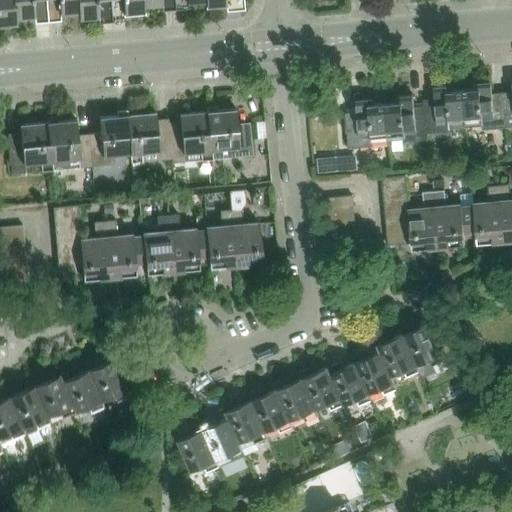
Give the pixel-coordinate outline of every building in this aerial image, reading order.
[(0,0),(0,25),(15,25),(13,0),(0,0)] [(13,0),(15,25),(17,24),(16,17),(34,16),(32,0),(13,0)] [(78,12),(79,19),(78,0),(58,0),(60,13),(78,12)] [(78,0),(79,19),(98,17),(96,0),(78,0)] [(122,0),(124,15),(143,13),(141,0),(122,0)] [(141,0),(143,13),(144,13),(144,6),(162,5),(161,0),(141,0)] [(511,80),(510,81),(511,93),(501,94),(504,128),(511,127),(511,80)] [(490,95),(489,83),(476,84),(477,90),(461,92),(464,126),(480,124),(481,130),(504,128),(501,94),(490,95)] [(446,93),(445,87),(432,88),(434,100),(422,101),(422,107),(426,136),(450,134),(449,127),(464,126),(461,92),(446,93)] [(427,142),(426,136),(422,107),(412,108),(411,96),(399,97),(399,103),(383,105),(386,139),(402,138),(403,144),(427,142)] [(355,112),(344,113),(347,149),(371,147),(371,141),(386,139),(383,105),(368,106),(367,100),(354,101),(355,112)] [(234,108),(206,111),(210,151),(222,150),(223,159),(251,157),(249,139),(248,123),(235,124),(234,108)] [(179,129),(167,130),(170,160),(170,164),(184,163),(183,154),(198,152),(199,162),(211,160),(210,151),(206,111),(177,114),(179,129)] [(155,128),(154,113),(126,115),(129,154),(130,163),(143,162),(142,152),(158,151),(159,161),(170,160),(167,130),(167,127),(155,128)] [(99,133),(88,134),(91,166),(115,164),(114,155),(129,154),(126,115),(98,118),(99,133)] [(91,166),(88,134),(76,136),(74,120),(47,122),(52,169),(69,168),(91,166)] [(19,133),(8,135),(11,174),(26,172),(25,163),(41,162),(42,170),(52,169),(47,122),(18,125),(19,133)] [(264,122),(248,123),(249,139),(266,137),(264,122)] [(355,155),(348,155),(317,158),(318,172),(349,169),(356,169),(355,155)] [(381,178),(382,190),(406,187),(405,176),(381,178)] [(433,192),(443,191),(442,181),(432,182),(433,192)] [(511,200),(510,201),(509,185),(498,187),(503,241),(511,240),(511,200)] [(382,190),(383,201),(407,199),(406,187),(382,190)] [(503,241),(498,187),(486,188),(488,202),(472,204),(473,207),(475,231),(476,243),(503,241)] [(231,212),(230,212),(235,266),(262,263),(258,223),(242,225),(241,211),(244,204),(244,191),(229,192),(231,212)] [(475,231),(473,207),(461,208),(460,205),(445,207),(443,191),(432,193),(437,247),(464,244),(463,232),(475,231)] [(409,209),(409,220),(411,231),(412,243),(412,249),(437,247),(432,193),(422,194),(423,208),(409,209)] [(326,199),(327,211),(353,209),(352,197),(326,199)] [(408,209),(407,199),(383,201),(384,211),(408,209)] [(77,219),(75,207),(51,209),(52,221),(77,219)] [(327,211),(328,222),(354,219),(353,209),(327,211)] [(384,211),(385,222),(409,220),(409,209),(408,209),(384,211)] [(204,229),(205,231),(207,256),(208,269),(235,266),(230,212),(219,213),(220,227),(204,229)] [(197,257),(207,256),(205,231),(194,232),(194,229),(178,231),(177,216),(166,217),(171,272),(198,269),(197,257)] [(141,235),(142,237),(144,263),(145,274),(171,272),(166,217),(156,218),(157,233),(141,235)] [(52,221),(54,232),(78,230),(77,219),(52,221)] [(328,222),(329,231),(355,229),(354,219),(328,222)] [(385,222),(386,234),(411,231),(409,220),(385,222)] [(114,222),(104,223),(109,278),(135,275),(134,264),(144,263),(142,237),(132,238),(131,235),(116,237),(114,222)] [(82,274),(83,281),(109,278),(104,223),(93,224),(95,239),(79,240),(79,241),(80,252),(81,263),(82,274)] [(0,228),(0,240),(23,238),(22,227),(0,228)] [(329,231),(330,243),(356,240),(355,229),(329,231)] [(79,240),(78,230),(54,232),(55,243),(79,241),(79,240)] [(412,243),(411,231),(386,234),(387,245),(412,243)] [(0,240),(0,251),(24,249),(23,238),(0,240)] [(330,243),(331,252),(331,253),(357,251),(356,240),(330,243)] [(55,243),(56,254),(80,252),(79,241),(55,243)] [(0,251),(0,253),(1,263),(25,261),(24,249),(0,251)] [(56,254),(57,265),(81,263),(80,252),(56,254)] [(1,263),(2,274),(26,271),(25,261),(1,263)] [(57,265),(58,275),(58,277),(82,274),(81,263),(57,265)] [(2,274),(3,282),(3,285),(27,283),(26,271),(2,274)] [(409,323),(400,327),(419,371),(420,371),(417,364),(429,359),(432,365),(445,360),(428,322),(412,330),(409,323)] [(419,371),(400,327),(399,327),(402,334),(386,341),(383,334),(374,338),(397,388),(392,375),(404,370),(407,376),(419,371)] [(361,352),(352,356),(371,399),(372,399),(369,393),(381,387),(384,394),(397,388),(374,338),(379,351),(364,358),(361,352)] [(371,399),(352,356),(351,356),(354,362),(339,369),(336,363),(327,367),(343,404),(356,398),(359,405),(371,399)] [(116,401),(129,396),(112,358),(96,366),(93,359),(84,363),(103,407),(104,407),(101,400),(113,395),(116,401)] [(67,370),(58,374),(75,412),(88,406),(90,412),(103,407),(84,363),(83,363),(86,370),(70,377),(67,370)] [(308,367),(299,371),(318,415),(316,408),(328,403),(331,409),(343,404),(327,367),(310,374),(308,367)] [(318,415),(299,371),(298,372),(301,378),(285,385),(282,378),(273,382),(293,426),(290,419),(302,414),(305,421),(318,415)] [(62,417),(75,412),(58,374),(42,381),(39,375),(30,379),(50,423),(47,416),(59,411),(62,417)] [(14,386),(5,390),(24,434),(25,434),(22,427),(34,422),(37,428),(50,423),(30,379),(32,386),(17,392),(14,386)] [(257,389),(248,393),(267,437),(268,437),(265,430),(277,425),(280,432),(293,426),(273,382),(273,383),(275,389),(260,396),(257,389)] [(24,434),(5,390),(4,390),(7,397),(0,399),(0,447),(2,451),(0,445),(0,436),(9,433),(12,439),(24,434)] [(267,437),(248,393),(247,394),(250,400),(234,407),(232,401),(223,404),(245,455),(245,454),(240,441),(252,436),(254,443),(267,437)] [(209,418),(200,422),(219,466),(220,465),(217,459),(229,454),(232,460),(245,455),(223,404),(222,405),(228,418),(212,424),(209,418)] [(372,436),(368,428),(365,420),(355,425),(358,433),(361,441),(372,436)] [(207,471),(219,466),(200,422),(199,422),(202,429),(186,436),(184,429),(174,433),(191,470),(204,465),(207,471)] [(352,450),(347,438),(333,445),(338,456),(352,450)] [(103,457),(97,460),(101,471),(108,468),(103,457)] [(79,459),(67,463),(73,476),(85,471),(79,459)] [(395,462),(388,459),(383,470),(391,474),(395,462)] [(50,466),(42,470),(49,484),(57,481),(50,466)] [(224,478),(221,470),(216,472),(220,480),(224,478)] [(278,472),(273,474),(272,478),(274,483),(282,480),(278,472)] [(29,479),(21,482),(26,492),(34,488),(29,479)] [(403,498),(394,502),(385,505),(388,511),(408,511),(409,511),(403,498)] [(475,511),(503,511),(498,499),(479,507),(480,510),(475,511)] [(30,511),(26,502),(1,511),(30,511)]
